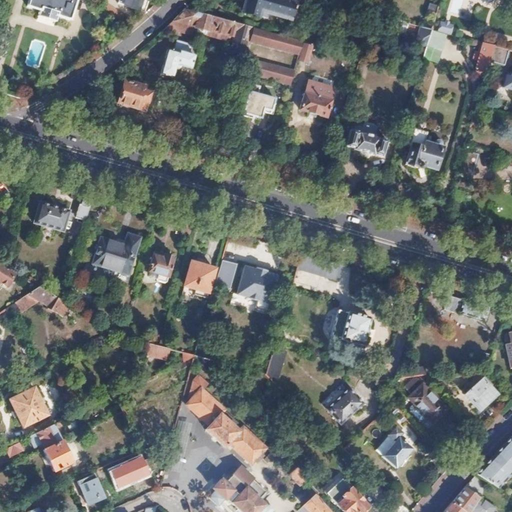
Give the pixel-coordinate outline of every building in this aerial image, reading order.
[(65,21),(72,0),(24,0),(23,5),(36,10),(34,16),(51,22),(53,16),(65,21)] [(144,11),(147,0),(117,0),(117,2),(144,11)] [(295,1),(290,0),(245,0),(242,10),(258,15),(259,10),(290,19),(295,1)] [(248,54),(256,29),(226,21),(196,12),(186,10),(177,19),(196,25),(198,26),(198,28),(209,31),(210,29),(237,37),(235,42),(232,51),(245,55),(246,53),(248,54)] [(193,34),(196,25),(177,19),(169,27),(193,34)] [(408,33),(410,24),(403,22),(397,20),(394,28),(408,33)] [(438,21),(437,32),(451,33),(452,22),(438,21)] [(427,45),(431,31),(420,28),(416,42),(427,45)] [(237,37),(210,29),(209,31),(208,34),(235,42),(237,37)] [(301,42),(265,32),(256,29),(252,43),(298,57),(303,43),(301,42)] [(192,67),(195,57),(190,56),(193,45),(178,40),(174,51),(169,50),(161,74),(173,78),(176,68),(178,68),(179,68),(180,67),(181,66),(182,64),(192,67)] [(308,67),(315,46),(303,43),(298,57),(296,63),(308,67)] [(489,62),(493,47),(485,45),(482,45),(475,67),(484,70),(483,73),(485,73),(487,69),(489,62)] [(503,67),(508,51),(493,47),(489,62),(503,67)] [(293,73),(257,63),(252,75),(267,79),(289,86),(293,73)] [(511,69),(510,77),(505,76),(501,88),(511,90),(511,94),(511,96),(511,69)] [(147,102),(150,93),(143,91),(144,87),(123,81),(116,102),(137,109),(140,100),(147,102)] [(326,119),(331,102),(329,101),(333,89),(307,81),(304,93),(302,93),(297,110),(326,119)] [(242,113),(262,119),(264,113),(272,115),(276,100),(259,95),(262,87),(251,84),(242,113)] [(176,103),(180,90),(173,88),(169,101),(176,103)] [(499,95),(508,98),(510,91),(501,88),(499,95)] [(144,111),(147,102),(140,100),(137,109),(144,111)] [(383,157),(387,142),(350,130),(345,146),(353,149),(352,150),(373,156),(374,155),(383,157)] [(435,169),(441,149),(423,143),(426,134),(414,130),(410,145),(412,145),(405,165),(419,170),(420,170),(422,169),(422,168),(423,165),(435,169)] [(472,166),(475,156),(462,152),(459,162),(472,166)] [(468,180),(472,166),(459,162),(455,176),(468,180)] [(89,208),(94,191),(86,189),(82,205),(79,205),(76,218),(79,219),(78,222),(84,224),(89,208)] [(104,212),(109,196),(94,191),(89,208),(104,212)] [(63,232),(69,211),(41,202),(35,223),(63,232)] [(190,236),(194,221),(185,218),(181,233),(190,236)] [(125,283),(139,239),(127,235),(121,253),(98,246),(90,272),(125,283)] [(233,275),(240,251),(226,247),(219,270),(233,275)] [(340,276),(344,265),(333,262),(302,253),(300,264),(340,276)] [(168,278),(173,260),(173,256),(167,254),(165,256),(163,255),(162,258),(153,256),(148,272),(158,275),(157,279),(157,281),(165,283),(166,283),(167,278),(168,278)] [(206,298),(215,270),(191,263),(184,286),(195,289),(193,295),(206,298)] [(0,282),(8,288),(16,275),(0,265),(0,282)] [(269,310),(279,275),(267,271),(267,273),(257,270),(258,268),(246,265),(238,293),(259,299),(257,307),(269,310)] [(74,310),(38,288),(19,300),(15,303),(20,311),(32,297),(46,305),(45,308),(52,312),(52,311),(61,317),(63,316),(69,320),(74,310)] [(446,307),(449,296),(434,292),(430,307),(444,311),(446,307)] [(485,321),(489,308),(449,296),(446,307),(460,311),(459,314),(467,316),(485,321)] [(20,311),(15,303),(6,309),(11,317),(15,315),(20,311)] [(362,346),(370,319),(349,312),(347,313),(338,310),(330,336),(340,339),(340,340),(362,346)] [(166,361),(169,350),(145,344),(143,354),(149,356),(150,357),(166,361)] [(275,384),(285,353),(272,349),(265,375),(275,384)] [(428,389),(420,380),(414,380),(405,388),(411,394),(407,397),(425,416),(431,423),(446,409),(441,403),(428,389)] [(480,411),(497,394),(485,380),(480,384),(478,382),(464,394),(480,411)] [(444,400),(431,386),(428,389),(441,403),(444,400)] [(265,447),(241,425),(238,430),(219,414),(223,409),(199,387),(186,401),(186,406),(207,426),(204,430),(223,448),(227,444),(248,464),(265,447)] [(34,388),(9,400),(23,428),(47,416),(34,388)] [(339,425),(362,404),(349,388),(325,410),(339,425)] [(425,416),(413,403),(409,406),(409,411),(417,419),(421,419),(425,416)] [(241,425),(223,409),(219,414),(238,430),(241,425)] [(177,473),(190,425),(176,421),(164,470),(177,473)] [(62,442),(55,429),(62,426),(60,422),(0,451),(0,455),(8,452),(11,456),(25,449),(23,446),(33,441),(36,447),(41,444),(45,451),(62,442)] [(395,468),(412,449),(398,437),(402,433),(394,427),(387,436),(394,442),(381,456),(395,468)] [(384,453),(394,442),(388,437),(378,449),(384,453)] [(511,441),(510,438),(496,452),(495,452),(502,459),(496,466),(489,459),(480,469),(476,474),(494,486),(497,487),(504,480),(506,481),(511,477),(511,441)] [(72,463),(62,442),(45,451),(43,451),(54,472),(72,463)] [(260,471),(273,456),(266,450),(263,454),(252,466),(256,469),(257,468),(260,471)] [(496,466),(502,459),(495,452),(489,459),(496,466)] [(448,467),(438,456),(432,461),(443,473),(446,469),(448,467)] [(154,473),(149,459),(142,461),(141,457),(120,465),(119,467),(111,469),(117,487),(148,476),(148,475),(154,473)] [(279,469),(271,462),(262,471),(271,479),(279,469)] [(271,511),(273,509),(268,506),(263,506),(263,504),(257,498),(264,490),(251,478),(251,477),(238,465),(223,481),(219,478),(211,487),(213,489),(207,495),(217,504),(223,498),(228,503),(229,501),(239,511),(271,511)] [(306,479),(294,467),(287,474),(299,486),(306,479)] [(102,497),(92,475),(76,482),(78,486),(85,483),(88,491),(81,494),(86,504),(102,497)] [(464,487),(463,488),(451,502),(466,511),(491,511),(495,507),(485,500),(483,502),(478,498),(479,498),(464,487)] [(361,511),(367,506),(350,488),(341,496),(344,498),(336,505),(343,511),(354,511),(356,511),(361,511)] [(328,511),(326,508),(313,495),(303,505),(309,511),(328,511)] [(408,511),(395,499),(388,507),(393,511),(408,511)] [(466,511),(451,502),(442,511),(466,511)]
